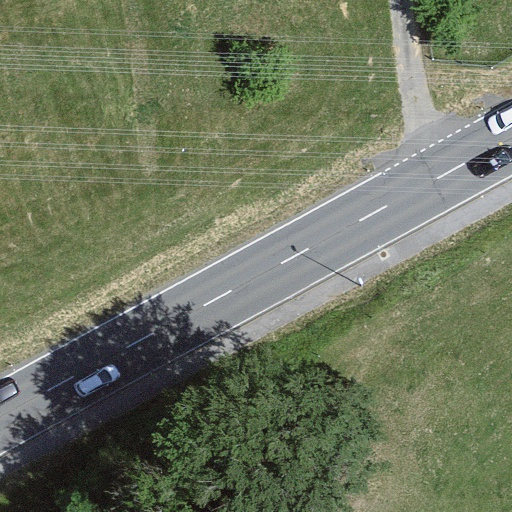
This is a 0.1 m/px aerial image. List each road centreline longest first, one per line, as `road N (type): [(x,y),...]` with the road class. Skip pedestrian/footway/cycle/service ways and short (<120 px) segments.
road 1 (secondary): [(511,139),(0,419)]
road 2 (track): [(410,0),(432,182)]
